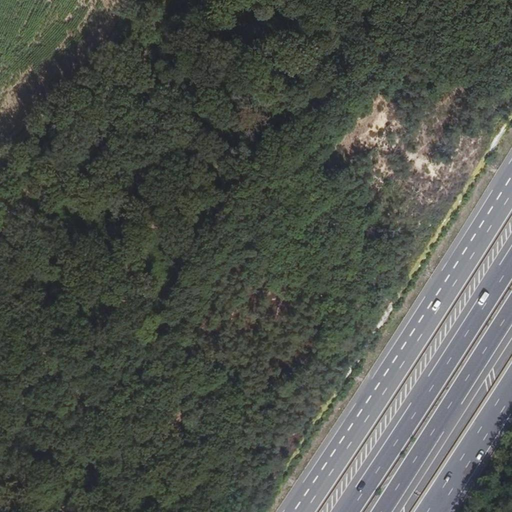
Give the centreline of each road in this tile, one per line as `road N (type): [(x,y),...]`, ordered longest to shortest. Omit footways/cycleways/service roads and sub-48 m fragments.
road 1 (trunk): [(511,182),(299,511)]
road 2 (motorway): [(511,257),(349,511)]
road 3 (motorway): [(381,511),(511,309)]
road 4 (trunk): [(432,511),(511,388)]
